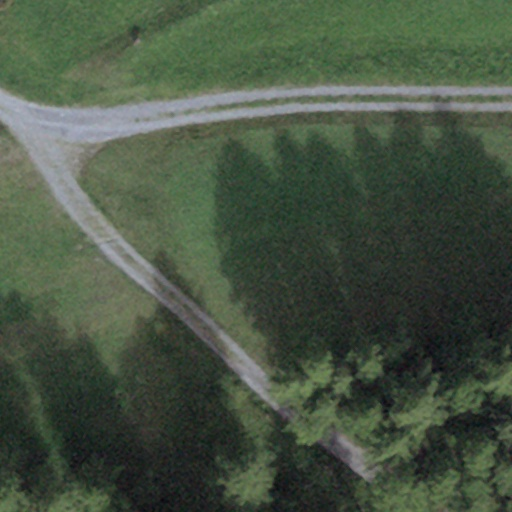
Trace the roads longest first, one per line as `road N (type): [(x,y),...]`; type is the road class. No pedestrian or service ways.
road 1 (track): [(32,140),(112,242),(255,390),(421,511)]
road 2 (track): [(32,140),(72,128),(341,98),(511,98)]
